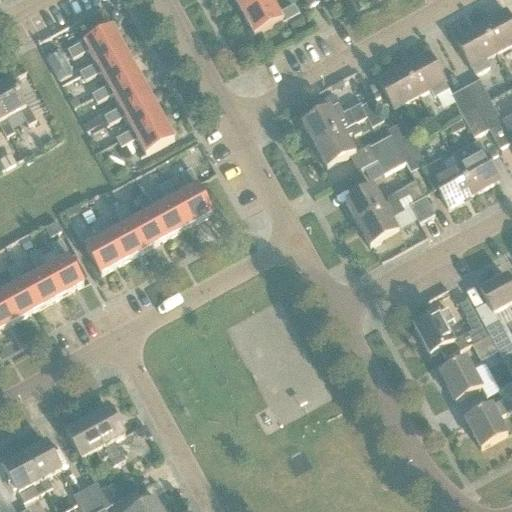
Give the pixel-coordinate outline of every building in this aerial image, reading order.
[(232,0),(242,17),(271,1),(272,3),(277,0),(232,0)] [(302,0),(308,10),(319,5),(315,0),(302,0)] [(279,17),(272,3),(271,1),(242,17),(254,39),(282,24),(282,26),(288,23),(293,31),(304,25),(300,17),(299,17),(295,8),(279,17)] [(480,27),(497,57),(511,48),(511,24),(506,13),(480,27)] [(491,72),(486,62),(497,57),(480,27),(455,41),(476,80),(491,72)] [(125,53),(113,31),(86,46),(85,44),(68,54),(73,63),(89,54),(96,67),(97,69),(125,53)] [(97,69),(96,67),(80,76),(85,85),(101,76),(108,89),(109,91),(138,75),(125,53),(97,69)] [(449,93),(445,85),(429,55),(403,69),(420,99),(431,93),(435,100),(449,93)] [(60,57),(46,65),(60,88),(74,80),(60,57)] [(420,99),(403,69),(378,83),(394,113),(420,99)] [(109,91),(108,89),(93,98),(97,107),(113,98),(120,111),(121,113),(150,97),(138,75),(109,91)] [(0,115),(5,124),(7,122),(21,115),(29,129),(37,125),(29,109),(26,111),(11,84),(0,90),(0,115)] [(477,113),(491,105),(480,84),(465,91),(477,113)] [(477,113),(465,91),(451,99),(463,120),(477,113)] [(121,113),(120,111),(105,120),(110,129),(125,120),(132,133),(133,135),(162,119),(150,97),(121,113)] [(342,119),(344,122),(339,125),(331,112),(303,127),(315,150),(357,127),(367,121),(372,131),(384,125),(372,104),(362,110),(361,108),(342,119)] [(502,126),(491,105),(477,113),(488,134),(502,126)] [(477,113),(463,120),(474,141),(488,134),(477,113)] [(0,115),(0,128),(7,141),(15,137),(7,122),(5,124),(0,115)] [(511,118),(501,124),(502,126),(505,130),(504,130),(509,140),(511,144),(511,118)] [(133,135),(132,133),(117,142),(122,151),(137,142),(146,159),(175,143),(162,119),(133,135)] [(400,155),(414,147),(402,126),(388,134),(391,139),(400,155)] [(315,150),(327,173),(356,157),(347,140),(353,136),(354,140),(362,136),(357,127),(315,150)] [(400,155),(391,139),(371,151),(379,166),(400,155)] [(477,146),(453,159),(453,160),(457,168),(474,198),(499,184),(483,154),(482,155),(478,148),(477,146)] [(425,168),(414,147),(400,155),(406,166),(411,176),(422,170),(425,168)] [(400,155),(379,166),(385,178),(406,166),(400,155)] [(1,164),(7,175),(19,169),(13,158),(1,164)] [(427,172),(422,174),(434,195),(438,193),(449,212),(474,198),(457,168),(447,174),(443,166),(442,163),(437,166),(427,172)] [(191,193),(178,200),(176,201),(191,230),(213,218),(199,190),(201,189),(191,172),(182,177),(191,193)] [(169,205),(156,212),(154,213),(169,242),(191,230),(176,201),(178,200),(169,184),(160,189),(169,205)] [(416,184),(405,190),(410,200),(414,207),(409,210),(417,225),(420,230),(436,221),(427,205),(424,200),(416,184)] [(374,190),(346,206),(358,229),(400,206),(410,200),(405,190),(394,196),(395,197),(382,204),(374,190)] [(147,217),(134,224),(132,225),(147,254),(169,242),(154,213),(156,212),(147,197),(138,202),(147,217)] [(400,206),(358,229),(370,251),(399,235),(417,225),(409,210),(414,207),(410,200),(400,206)] [(125,229),(111,236),(110,237),(125,266),(147,254),(132,225),(134,224),(125,209),(116,214),(125,229)] [(83,216),(88,226),(95,222),(91,212),(83,216)] [(110,237),(111,236),(103,221),(94,226),(102,241),(86,250),(102,279),(125,266),(110,237)] [(56,226),(46,231),(51,241),(62,236),(56,226)] [(21,247),(28,259),(36,255),(29,243),(21,247)] [(62,264),(48,271),(47,272),(62,301),(84,289),(69,261),(71,260),(62,243),(53,248),(62,264)] [(39,276),(26,283),(24,284),(40,313),(62,301),(47,272),(48,271),(40,256),(31,261),(39,276)] [(17,288),(4,295),(2,296),(18,325),(40,313),(24,284),(26,283),(18,268),(9,273),(17,288)] [(481,295),(488,308),(477,314),(479,319),(497,351),(503,362),(511,356),(511,341),(505,329),(500,326),(495,318),(508,311),(511,318),(511,288),(507,280),(481,295)] [(0,334),(18,325),(2,296),(4,295),(0,287),(0,334)] [(459,306),(468,325),(474,336),(455,347),(445,328),(454,323),(448,313),(439,318),(439,317),(414,331),(430,360),(440,354),(447,361),(459,354),(459,355),(489,339),(469,301),(459,306)] [(480,364),(497,354),(489,340),(472,349),(480,364)] [(456,406),(482,392),(466,363),(440,377),(456,406)] [(506,411),(511,407),(511,386),(498,395),(506,411)] [(481,453),(508,438),(492,409),(466,424),(481,453)] [(115,446),(125,440),(109,411),(88,423),(114,471),(125,465),(115,446)] [(114,471),(88,423),(66,435),(82,464),(97,456),(102,465),(108,462),(113,471),(114,471)] [(24,457),(46,496),(53,492),(48,483),(62,475),(46,446),(24,457)] [(24,508),(46,496),(24,457),(3,470),(24,508)] [(103,498),(110,510),(139,494),(132,482),(103,498)] [(97,487),(85,493),(95,511),(106,511),(110,510),(103,498),(97,487)] [(0,511),(13,511),(2,490),(0,490),(0,511)] [(95,511),(85,493),(73,500),(80,511),(95,511)] [(161,511),(156,503),(140,511),(161,511)]
